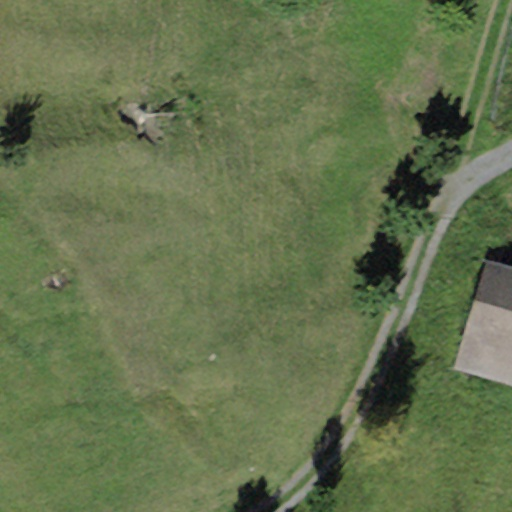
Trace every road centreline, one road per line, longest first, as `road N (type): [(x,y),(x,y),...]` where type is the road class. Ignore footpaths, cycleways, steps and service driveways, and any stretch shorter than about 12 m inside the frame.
road 1 (track): [(262,511),(344,417),(459,176),(511,158)]
road 2 (track): [(459,176),(501,0)]
